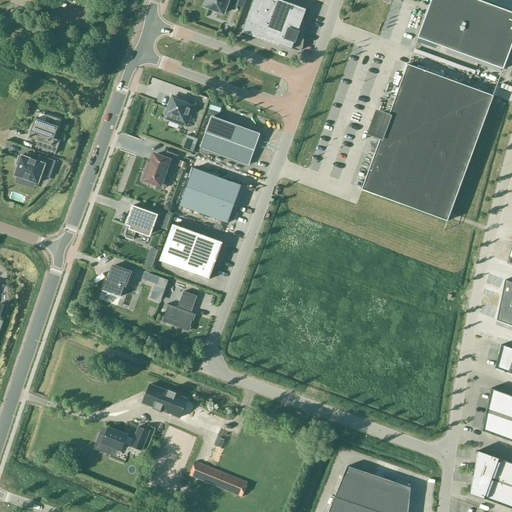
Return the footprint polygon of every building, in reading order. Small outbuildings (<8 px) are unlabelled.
[(71,0),(67,11),(91,20),(98,0),(71,0)] [(206,0),(205,7),(223,14),(228,0),(206,0)] [(306,10),(279,0),(254,0),(243,31),(296,51),(298,51),(300,50),(302,49),(303,47),(304,40),(296,37),(306,10)] [(511,44),(511,12),(477,0),(431,0),(418,38),(503,69),(511,44)] [(389,117),(380,113),(372,134),(381,138),(362,190),(447,221),(493,96),(408,65),(389,117)] [(172,96),(164,118),(186,126),(194,104),(172,96)] [(38,141),(36,146),(55,153),(60,141),(54,139),(60,120),(47,115),(45,122),(35,119),(28,137),(38,141)] [(200,147),(249,165),(260,135),(211,118),(200,147)] [(187,135),(182,148),(192,152),(197,139),(187,135)] [(168,149),(167,148),(163,158),(154,154),(149,167),(147,167),(147,165),(141,181),(153,185),(154,185),(152,184),(153,182),(160,185),(165,170),(172,172),(178,155),(167,151),(168,149)] [(22,157),(19,156),(15,165),(18,166),(15,175),(38,183),(41,174),(49,177),(54,162),(40,156),(38,162),(22,156),(22,157)] [(193,168),(179,206),(227,223),(241,185),(229,181),(193,168)] [(157,214),(132,205),(124,224),(127,225),(123,236),(131,239),(136,228),(150,234),(157,214)] [(221,242),(172,224),(159,261),(209,279),(210,278),(208,277),(221,242)] [(261,292),(242,343),(298,363),(305,344),(391,376),(433,260),(347,229),(317,312),(261,292)] [(125,286),(131,272),(113,266),(108,279),(106,278),(102,290),(120,297),(124,286),(125,286)] [(511,283),(508,282),(501,323),(511,326),(511,283)] [(197,296),(183,291),(177,308),(167,304),(166,304),(168,305),(162,321),(188,331),(192,320),(189,319),(191,313),(196,315),(191,313),(197,296)] [(511,349),(501,345),(495,369),(511,374),(511,349)] [(143,403),(180,418),(187,399),(176,395),(177,393),(168,390),(167,391),(150,384),(143,403)] [(511,396),(489,388),(481,431),(511,442),(511,396)] [(127,436),(109,428),(103,426),(94,448),(116,457),(119,449),(121,450),(124,443),(142,451),(150,431),(139,426),(133,439),(126,436),(127,436)] [(511,463),(477,451),(469,494),(511,509),(511,463)] [(195,461),(189,475),(242,497),(248,483),(195,461)] [(347,466),(330,508),(328,511),(407,511),(411,488),(347,466)]
